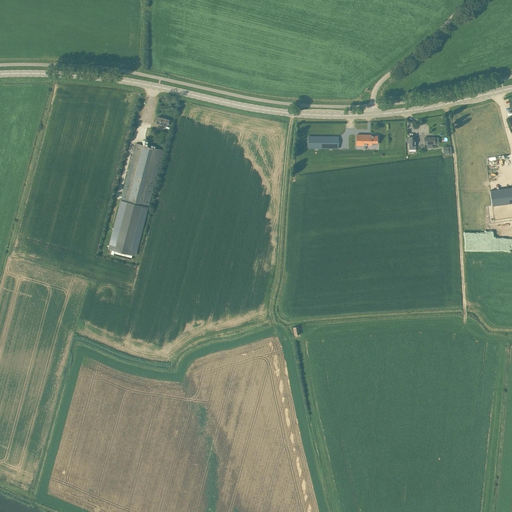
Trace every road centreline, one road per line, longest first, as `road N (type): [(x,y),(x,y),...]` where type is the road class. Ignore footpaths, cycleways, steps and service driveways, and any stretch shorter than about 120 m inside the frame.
road 1 (secondary): [(373,114),(270,111),(123,81),(0,74)]
road 2 (unclassified): [(373,114),(381,81),(471,0)]
road 3 (secondary): [(511,88),(373,114)]
